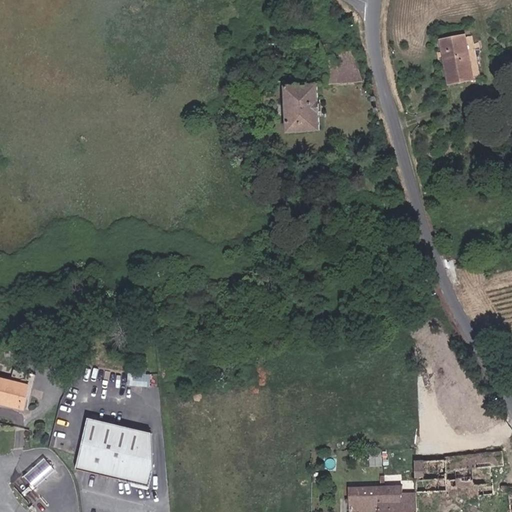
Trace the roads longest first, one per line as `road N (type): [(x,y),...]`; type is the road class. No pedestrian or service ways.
road 1 (unclassified): [(365,17),(427,239),(511,397)]
road 2 (unknown): [(0,496),(26,414),(98,384),(134,399),(154,419),(163,511)]
